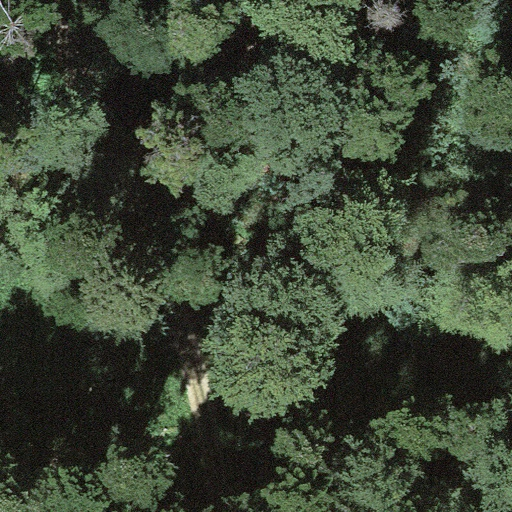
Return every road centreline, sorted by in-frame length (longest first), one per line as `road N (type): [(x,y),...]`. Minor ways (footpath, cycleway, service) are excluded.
road 1 (track): [(48,0),(104,99),(166,246),(204,511)]
road 2 (track): [(337,511),(511,457)]
